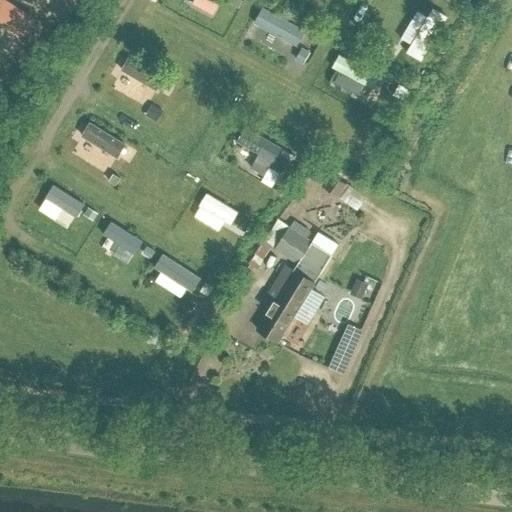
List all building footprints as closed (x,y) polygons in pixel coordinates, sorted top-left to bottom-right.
[(443,20),(456,1),(454,0),(441,0),(432,13),(443,20)] [(296,46),(301,38),(261,13),(245,38),(281,61),(276,68),(297,81),(312,57),(296,46)] [(228,164),(272,184),(281,164),(237,144),(228,164)] [(364,196),(330,173),(320,187),(355,210),(364,196)] [(332,254),(276,220),(263,241),(298,262),(294,270),(297,272),(285,291),(274,285),(264,301),(271,306),(257,329),(278,342),(315,282),(332,254)]
